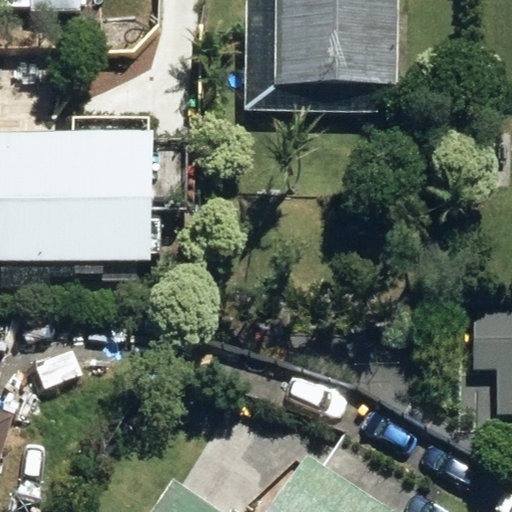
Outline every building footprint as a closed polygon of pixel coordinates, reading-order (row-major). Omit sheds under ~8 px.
[(76,0),(0,0),(0,19),(75,25),(76,0)] [(289,0),(286,86),(407,88),(410,0),(289,0)] [(0,261),(167,261),(167,132),(0,133),(0,261)] [(503,415),(511,414),(511,313),(480,314),(479,373),(503,374),(503,415)] [(0,492),(22,418),(0,411),(0,492)] [(404,511),(321,459),(285,511),(241,511),(238,510),(235,511),(231,511),(174,474),(150,511),(404,511)]
